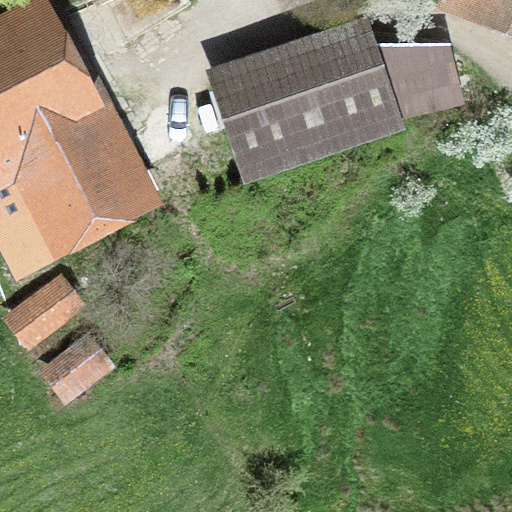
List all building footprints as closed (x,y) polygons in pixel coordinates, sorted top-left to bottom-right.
[(511,0),(437,0),(511,30),(511,0)] [(0,235),(14,262),(132,198),(34,12),(0,30),(0,235)] [(389,41),(388,76),(451,79),(452,44),(389,41)] [(223,100),(249,176),(398,126),(372,50),(223,100)] [(58,286),(15,320),(34,345),(77,311),(58,286)] [(87,347),(54,373),(70,394),(103,367),(87,347)]
